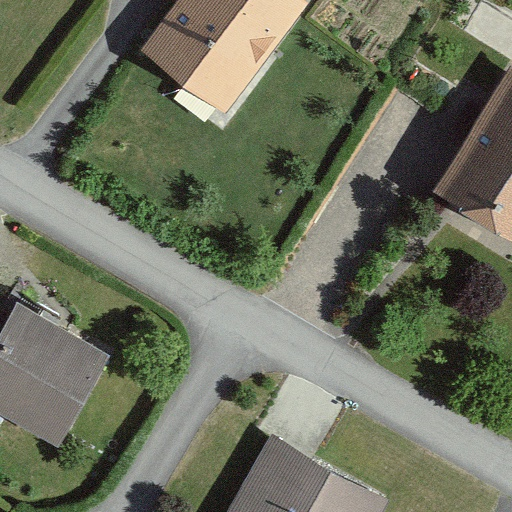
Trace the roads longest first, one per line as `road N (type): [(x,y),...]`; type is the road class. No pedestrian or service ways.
road 1 (residential): [(0,177),(511,463)]
road 2 (unknown): [(15,188),(172,0)]
